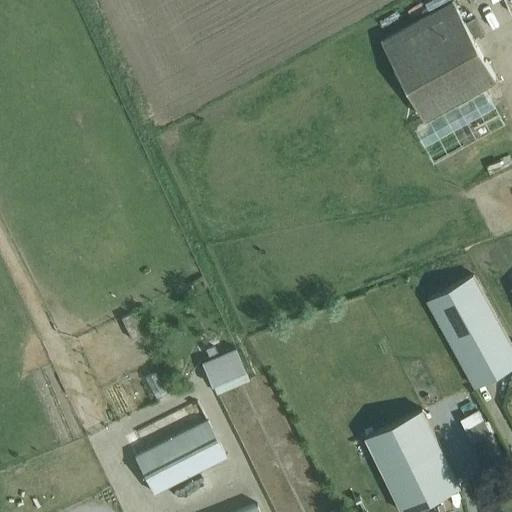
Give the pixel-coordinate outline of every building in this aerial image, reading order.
[(426,117),(497,78),(453,0),(452,0),(383,38),(426,117)] [(476,385),(511,365),(511,343),(473,273),(428,298),(476,385)] [(234,346),(201,360),(211,382),(243,368),(234,346)] [(482,406),(466,413),(474,430),(490,423),(482,406)] [(404,511),(460,484),(422,407),(366,434),(404,511)] [(154,491),(226,454),(208,417),(135,454),(154,491)] [(487,471),(505,462),(489,431),(472,439),(487,471)] [(259,511),(256,503),(234,511),(259,511)]
